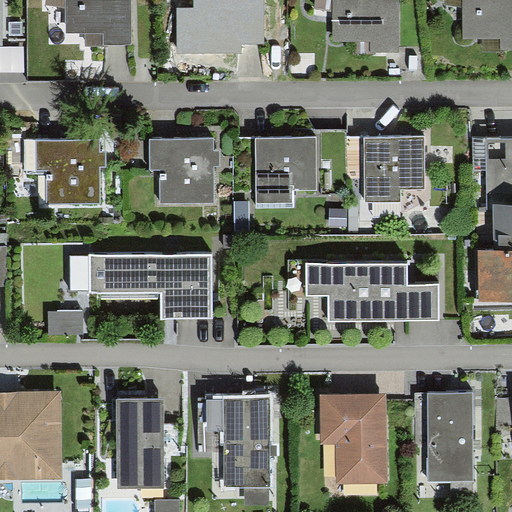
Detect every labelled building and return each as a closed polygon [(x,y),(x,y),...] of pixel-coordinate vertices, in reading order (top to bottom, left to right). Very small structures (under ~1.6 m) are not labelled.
[(47,0),(46,5),(66,9),(65,33),(104,33),(104,44),(133,44),(131,0),(47,0)] [(194,0),(194,8),(178,8),(179,53),(242,53),(242,43),(264,43),(264,0),(194,0)] [(314,0),(313,8),(332,11),(334,43),(370,41),(370,51),(400,51),(399,0),(314,0)] [(511,0),(444,0),(444,5),(463,7),(463,38),(501,39),(501,50),(511,49),(511,0)] [(27,46),(0,46),(0,71),(27,72),(27,46)] [(422,136),(361,137),(362,201),(398,200),(397,188),(423,188),(422,136)] [(314,138),(255,137),(254,206),(290,206),(290,192),(314,192),(314,138)] [(96,140),(35,141),(36,171),(46,171),(46,208),(98,207),(96,140)] [(149,168),(155,168),(156,207),(212,207),(211,140),(149,141),(149,168)] [(483,219),(511,219),(511,141),(486,142),(483,219)] [(511,219),(483,219),(482,244),(470,243),(470,296),(511,297),(511,219)] [(214,260),(88,261),(90,295),(148,293),(149,313),(215,313),(214,260)] [(420,264),(293,264),(294,295),(329,297),(330,317),(420,317),(420,264)] [(55,330),(88,331),(88,308),(55,308),(55,330)] [(468,394),(430,394),(429,479),(468,479),(468,394)] [(54,395),(0,395),(0,474),(55,474),(54,395)] [(381,396),(322,396),(322,441),(337,441),(338,481),(382,480),(381,396)] [(266,399),(224,400),(226,486),(267,485),(266,399)] [(158,402),(117,402),(117,486),(159,486),(158,402)] [(346,482),(346,494),(382,493),(381,481),(346,482)]
